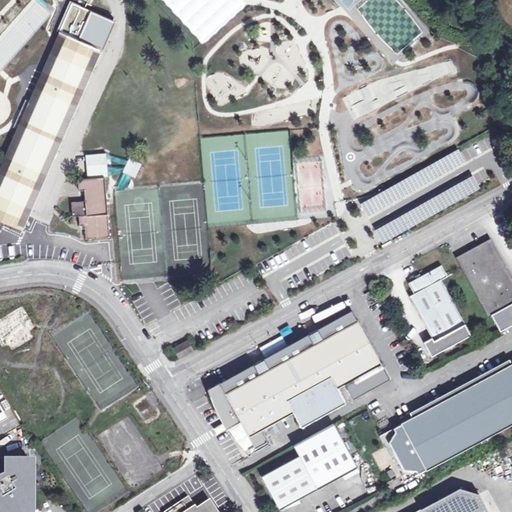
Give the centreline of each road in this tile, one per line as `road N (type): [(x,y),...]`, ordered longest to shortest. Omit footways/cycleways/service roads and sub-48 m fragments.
road 1 (residential): [(511,191),(164,381)]
road 2 (residential): [(0,280),(63,276),(91,289),(164,381)]
